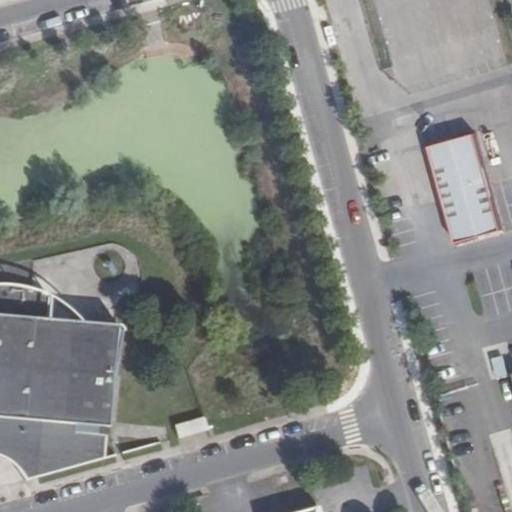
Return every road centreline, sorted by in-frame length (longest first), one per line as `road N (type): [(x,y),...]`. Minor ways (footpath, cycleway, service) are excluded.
road 1 (unclassified): [(288,0),(400,411)]
road 2 (unclassified): [(400,411),(103,499)]
road 3 (unknown): [(461,341),(511,476)]
